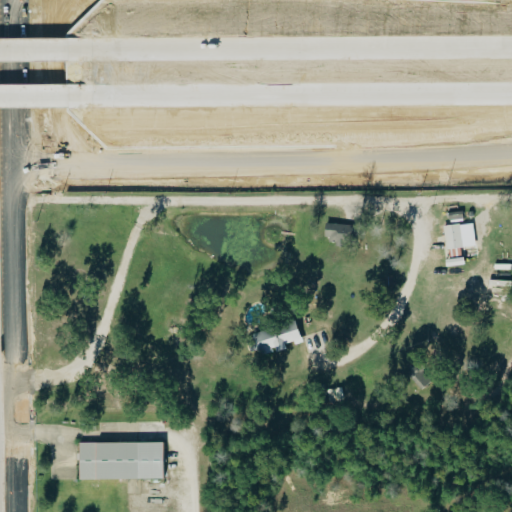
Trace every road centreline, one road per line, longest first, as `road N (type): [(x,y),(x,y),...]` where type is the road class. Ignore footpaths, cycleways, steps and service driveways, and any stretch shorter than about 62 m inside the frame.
road 1 (motorway): [(0,166),(511,155)]
road 2 (residential): [(511,198),(0,201)]
road 3 (motorway): [(511,47),(61,51)]
road 4 (motorway): [(63,96),(511,93)]
road 5 (secondary): [(6,511),(0,201)]
road 6 (motorway): [(66,0),(49,39),(53,125),(73,154),(104,165)]
